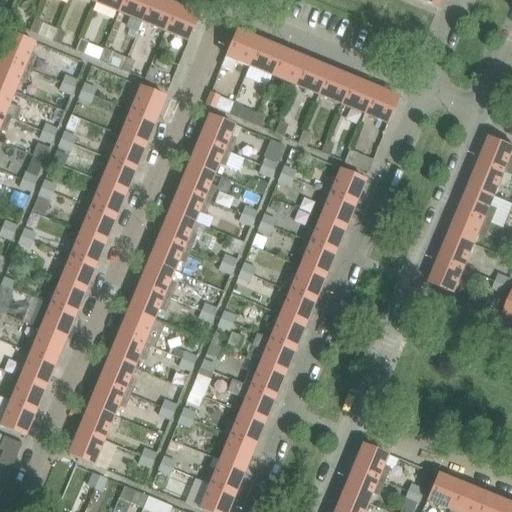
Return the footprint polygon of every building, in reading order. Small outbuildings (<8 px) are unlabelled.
[(124,0),(97,0),(96,4),(119,14),(124,0)] [(124,0),(119,14),(143,23),(152,0),(124,0)] [(177,8),(158,0),(152,0),(143,23),(166,33),(177,8)] [(166,33),(188,42),(199,17),(177,8),(166,33)] [(20,14),(11,11),(6,23),(14,27),(20,14)] [(29,33),(38,36),(43,24),(34,20),(29,33)] [(52,42),(61,46),(66,33),(58,30),(52,42)] [(249,67),(259,42),(236,32),(222,67),(233,71),(237,63),(237,62),(249,67)] [(34,44),(10,34),(0,58),(31,70),(37,56),(30,53),(34,44)] [(81,40),(76,52),(84,56),(90,43),(81,40)] [(272,77),(283,51),(259,42),(249,67),(272,77)] [(104,49),(99,62),(123,72),(128,59),(104,49)] [(306,61),(283,51),(272,77),(295,87),(306,61)] [(0,58),(0,86),(14,92),(19,81),(25,83),(31,70),(0,58)] [(136,63),(128,59),(123,72),(131,75),(136,63)] [(306,61),(295,87),(318,96),(329,71),(306,61)] [(152,84),(157,72),(149,69),(145,81),(152,84)] [(342,106),(352,80),(329,71),(318,96),(342,106)] [(66,76),(62,84),(74,88),(77,81),(66,76)] [(365,116),(376,90),(352,80),(342,106),(365,116)] [(71,96),(74,88),(62,84),(59,91),(71,96)] [(85,84),(82,91),(93,96),(97,89),(85,84)] [(14,92),(0,86),(0,114),(11,119),(15,121),(20,108),(9,104),(14,92)] [(124,109),(131,112),(156,122),(165,98),(140,88),(137,97),(130,94),(124,109)] [(399,100),(376,90),(365,116),(388,125),(399,100)] [(90,104),(93,96),(82,91),(79,99),(90,104)] [(228,116),(234,103),(219,97),(210,93),(205,106),(228,116)] [(242,107),(234,103),(228,116),(237,119),(242,107)] [(145,146),(156,122),(131,112),(121,136),(145,146)] [(252,125),(260,129),(266,116),(257,113),(252,125)] [(11,119),(0,114),(0,129),(5,132),(11,119)] [(71,116),(67,128),(76,132),(81,121),(71,116)] [(200,140),(232,153),(238,138),(230,135),(234,126),(210,116),(200,140)] [(280,122),(275,135),(283,138),(288,126),(280,122)] [(42,132),(54,137),(57,129),(45,125),(42,132)] [(51,145),(54,137),(42,132),(39,140),(51,145)] [(65,132),(62,140),(73,145),(76,137),(65,132)] [(312,136),(304,132),(298,144),(307,148),(312,136)] [(110,143),(104,157),(110,160),(135,171),(145,146),(121,136),(117,145),(110,143)] [(481,162),(505,172),(511,175),(511,173),(511,160),(510,160),(511,155),(511,146),(491,138),(481,162)] [(70,152),(73,145),(62,140),(58,148),(70,152)] [(232,153),(200,140),(190,164),(214,174),(218,164),(226,167),(232,153)] [(322,154),(331,158),(336,145),(327,142),(322,154)] [(357,154),(350,151),(344,164),(352,167),(357,154)] [(263,166),(275,171),(278,163),(266,159),(263,166)] [(110,160),(100,185),(125,195),(135,171),(110,160)] [(481,162),(471,186),(495,196),(505,172),(481,162)] [(190,164),(180,189),(203,199),(212,202),(218,187),(210,184),(214,174),(190,164)] [(260,174),(271,179),(275,171),(263,166),(260,174)] [(297,172),(285,167),(282,174),(294,179),(297,172)] [(325,192),(331,195),(355,205),(365,181),(341,171),(337,180),(331,177),(325,192)] [(22,181),(34,186),(37,178),(25,173),(22,181)] [(290,187),(294,179),(282,174),(279,182),(290,187)] [(31,193),(34,186),(22,181),(19,188),(31,193)] [(45,181),(42,189),(53,193),(56,186),(45,181)] [(84,206),(115,219),(125,195),(100,185),(97,194),(90,191),(84,206)] [(471,186),(461,211),(491,224),(497,211),(490,208),(495,196),(471,186)] [(43,218),(53,193),(42,189),(31,213),(43,218)] [(203,199),(180,189),(170,213),(193,223),(198,212),(206,216),(212,202),(203,199)] [(17,192),(13,201),(22,205),(26,195),(17,192)] [(355,205),(331,195),(325,192),(319,205),(325,208),(321,219),(345,229),(355,205)] [(271,200),(268,207),(276,210),(279,203),(271,200)] [(105,243),(115,219),(84,206),(79,219),(85,222),(80,233),(105,243)] [(243,215),(254,220),(257,212),(246,207),(243,215)] [(461,211),(450,235),(475,245),(479,234),(486,237),(491,224),(461,211)] [(170,213),(160,238),(183,247),(191,251),(197,238),(189,234),(193,223),(170,213)] [(239,222),(251,227),(254,220),(243,215),(239,222)] [(276,220),(265,215),(262,223),(273,228),(276,220)] [(304,241),(311,243),(335,253),(345,229),(321,219),(317,228),(311,226),(304,241)] [(2,229),(14,234),(17,227),(5,222),(2,229)] [(270,235),(273,228),(262,223),(258,231),(270,235)] [(0,237),(11,242),(14,234),(2,229),(0,234),(0,237)] [(25,230),(21,237),(33,242),(36,234),(25,230)] [(95,268),(105,243),(80,233),(76,243),(70,240),(64,255),(95,268)] [(450,235),(440,259),(465,269),(475,245),(450,235)] [(30,250),(33,242),(21,237),(18,245),(30,250)] [(191,251),(160,238),(149,262),(173,272),(178,261),(186,264),(191,251)] [(335,253),(311,243),(304,241),(299,254),(305,257),(300,268),(325,278),(335,253)] [(65,270),(60,282),(85,292),(95,268),(64,255),(58,268),(65,270)] [(222,263),(234,268),(237,261),(225,256),(222,263)] [(440,259),(430,284),(431,284),(454,294),(459,283),(465,285),(471,272),(465,269),(440,259)] [(173,272),(149,262),(139,286),(171,299),(177,284),(169,281),(173,272)] [(219,271),(231,276),(234,268),(222,263),(219,271)] [(256,269),(244,264),(241,272),(253,276),(256,269)] [(284,289),(290,292),(315,302),(325,278),(300,268),(297,277),(290,274),(284,289)] [(250,284),(253,276),(241,272),(238,279),(250,284)] [(498,274),(495,283),(507,288),(510,279),(498,274)] [(4,278),(1,286),(13,291),(16,283),(4,278)] [(75,316),(85,292),(60,282),(56,291),(50,289),(44,303),(75,316)] [(504,294),(507,288),(495,283),(492,289),(504,294)] [(0,294),(10,298),(13,291),(1,286),(0,288),(0,294)] [(171,299),(139,286),(129,311),(153,320),(157,310),(166,313),(171,299)] [(305,326),(315,302),(290,292),(280,316),(305,326)] [(38,301),(28,325),(40,330),(65,341),(75,316),(44,303),(38,301)] [(205,305),(202,312),(214,317),(217,309),(205,305)] [(165,326),(153,320),(129,311),(129,312),(124,323),(119,335),(151,348),(155,350),(165,326)] [(199,320),(210,325),(214,317),(202,312),(199,320)] [(236,317),(224,313),(221,320),(233,325),(236,317)] [(280,316),(270,341),(295,351),(305,326),(280,316)] [(230,333),(233,325),(221,320),(218,328),(230,333)] [(40,330),(30,355),(55,365),(65,341),(40,330)] [(151,348),(119,335),(109,359),(133,369),(137,358),(145,362),(151,348)] [(266,351),(260,365),(284,375),(289,363),(295,351),(270,341),(257,335),(253,346),(266,351)] [(191,340),(187,349),(195,353),(200,343),(191,340)] [(211,344),(206,356),(214,359),(219,348),(217,347),(211,344)] [(182,361),(193,366),(197,358),(185,353),(182,361)] [(30,355),(20,379),(45,389),(55,365),(30,355)] [(133,369),(109,359),(108,361),(103,373),(101,379),(100,382),(99,384),(131,397),(137,382),(129,378),(133,369)] [(178,368),(190,373),(193,366),(182,361),(178,368)] [(204,361),(201,369),(212,374),(216,366),(204,361)] [(244,385),(244,387),(250,389),(274,399),(284,375),(260,365),(257,373),(251,370),(244,385)] [(201,369),(198,376),(207,380),(209,381),(212,374),(201,369)] [(198,376),(191,393),(200,397),(207,380),(198,376)] [(20,379),(10,403),(35,413),(39,402),(44,390),(45,389),(20,379)] [(233,380),(227,393),(245,401),(240,413),(264,424),(274,399),(250,389),(244,387),(244,385),(233,380)] [(131,397),(99,384),(89,408),(113,418),(117,407),(125,410),(131,397)] [(191,393),(187,403),(200,408),(204,398),(200,397),(191,393)] [(0,399),(0,427),(23,437),(24,438),(25,437),(31,422),(35,413),(10,403),(0,399)] [(161,409),(173,414),(176,407),(165,402),(161,409)] [(113,418),(89,408),(79,432),(102,442),(113,418)] [(158,417),(170,422),(173,414),(161,409),(158,417)] [(195,415),(184,410),(181,417),(192,422),(195,415)] [(254,448),(264,424),(240,413),(236,422),(230,420),(224,435),(230,438),(254,448)] [(189,430),(192,422),(181,417),(177,425),(189,430)] [(69,456),(92,466),(102,442),(79,432),(78,434),(77,435),(69,456)] [(21,445),(20,445),(0,436),(0,450),(3,451),(0,458),(0,464),(11,469),(21,445)] [(230,438),(220,462),(244,472),(254,448),(230,438)] [(383,467),(387,455),(363,445),(353,469),(383,482),(389,470),(383,467)] [(141,458),(153,463),(156,455),(144,450),(141,458)] [(138,465),(150,470),(153,463),(141,458),(138,465)] [(175,463),(163,458),(160,466),(172,471),(175,463)] [(234,497),(244,472),(220,462),(216,471),(210,468),(203,484),(234,497)] [(169,478),(172,471),(160,466),(157,474),(169,478)] [(383,482),(353,469),(343,494),(367,504),(372,493),(378,496),(383,482)] [(94,490),(99,477),(92,475),(87,487),(94,490)] [(427,502),(450,511),(460,485),(437,476),(427,502)] [(101,493),(106,481),(99,477),(94,490),(101,493)] [(195,480),(185,505),(200,511),(202,511),(227,511),(230,505),(234,497),(203,484),(195,480)] [(419,498),(423,490),(411,485),(408,493),(419,498)] [(460,485),(450,511),(451,511),(476,511),(484,495),(470,489),(465,487),(460,485)] [(123,487),(118,500),(142,510),(148,498),(123,487)] [(413,511),(419,498),(408,493),(399,511),(413,511)] [(363,511),(367,504),(343,494),(335,511),(363,511)] [(484,495),(476,511),(504,511),(507,505),(496,500),(484,495)] [(148,498),(142,510),(147,511),(170,511),(172,508),(148,498)]
